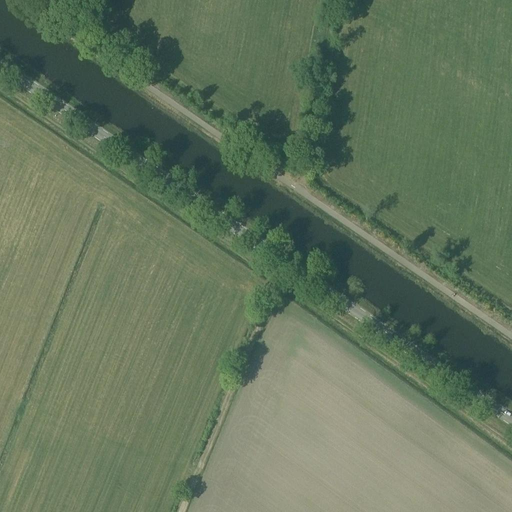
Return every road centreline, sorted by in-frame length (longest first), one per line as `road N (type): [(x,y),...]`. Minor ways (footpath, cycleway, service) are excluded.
road 1 (secondary): [(511,422),(0,67)]
road 2 (track): [(178,511),(282,263)]
road 3 (unclassified): [(511,336),(297,187)]
